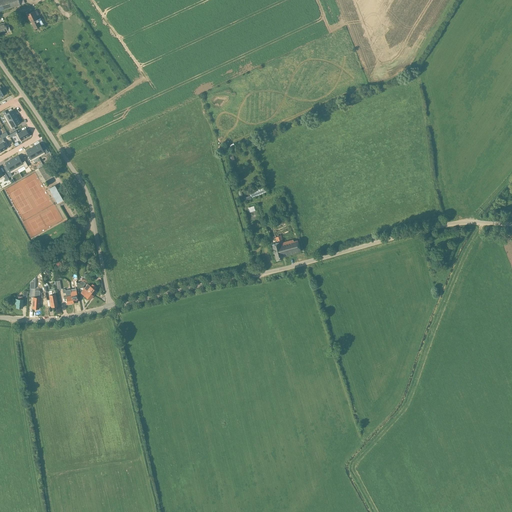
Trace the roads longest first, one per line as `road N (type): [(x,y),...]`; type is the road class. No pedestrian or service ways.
road 1 (unclassified): [(511,224),(455,222),(109,307)]
road 2 (unclassified): [(109,307),(88,196),(0,63)]
